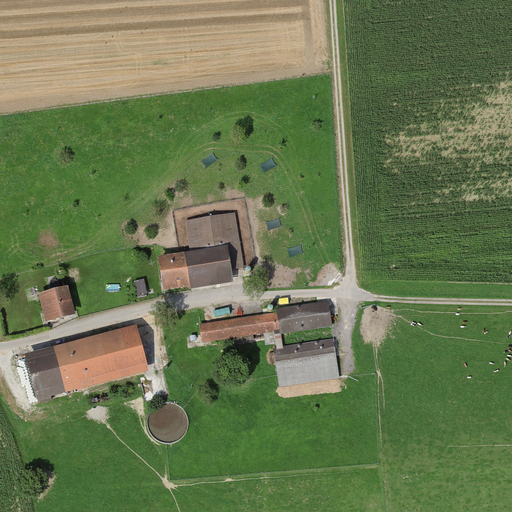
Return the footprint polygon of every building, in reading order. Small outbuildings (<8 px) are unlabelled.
[(153,262),(157,293),(227,282),(225,269),(240,267),(232,218),(188,225),(193,256),(153,262)] [(137,281),(139,297),(148,296),(146,280),(137,281)] [(36,301),(42,325),(70,318),(65,294),(36,301)] [(198,327),(200,344),(330,327),(328,311),(198,327)] [(18,362),(29,402),(141,372),(131,332),(18,362)] [(331,346),(273,357),(279,389),(337,379),(331,346)]
